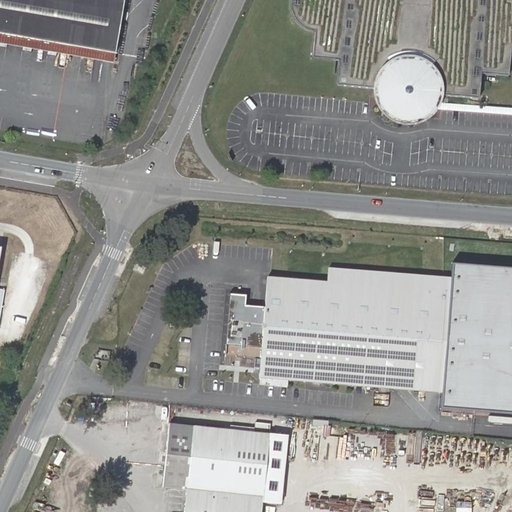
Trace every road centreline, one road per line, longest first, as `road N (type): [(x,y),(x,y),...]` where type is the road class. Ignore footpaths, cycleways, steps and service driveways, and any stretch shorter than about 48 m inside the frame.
road 1 (residential): [(0,511),(151,185)]
road 2 (residential): [(240,192),(511,213)]
road 3 (unknown): [(403,511),(392,487),(318,478),(295,481),(291,511)]
road 4 (residential): [(0,160),(151,185)]
